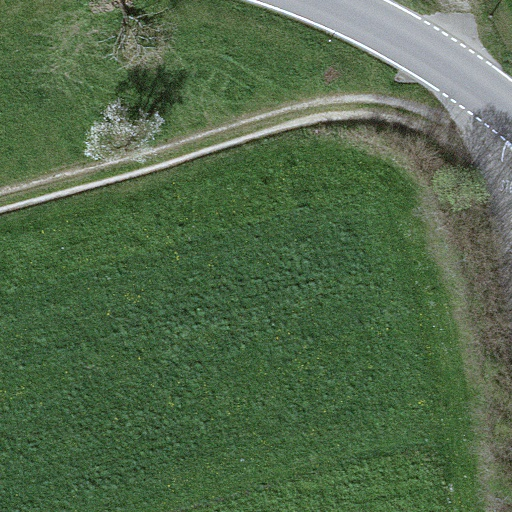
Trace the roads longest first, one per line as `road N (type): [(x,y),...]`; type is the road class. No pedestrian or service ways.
road 1 (track): [(493,170),(422,118),(355,106),(301,112),(0,199)]
road 2 (residential): [(478,86),(511,283)]
road 3 (tertiary): [(478,86),(322,0)]
